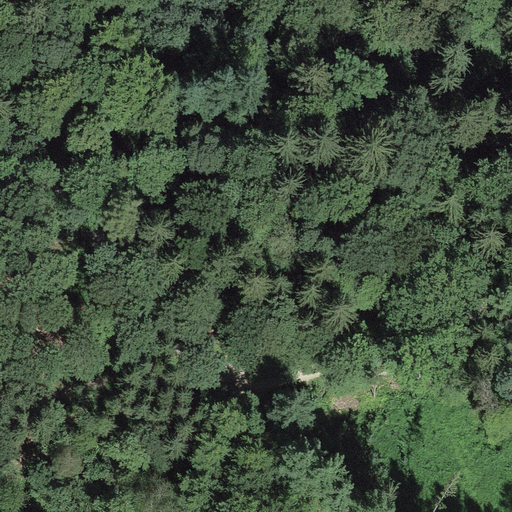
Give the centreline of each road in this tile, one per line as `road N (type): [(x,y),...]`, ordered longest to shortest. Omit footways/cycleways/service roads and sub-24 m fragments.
road 1 (track): [(511,291),(383,347),(286,377),(217,376),(157,324),(0,96)]
road 2 (track): [(244,381),(206,446),(182,511)]
